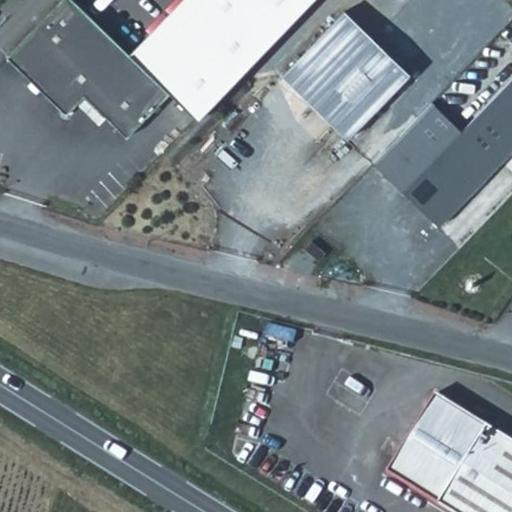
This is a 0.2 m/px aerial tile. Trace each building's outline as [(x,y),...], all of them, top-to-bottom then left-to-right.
[(81,0),(55,0),(54,2),(31,27),(9,51),(35,76),(51,92),(68,109),(70,109),(87,90),(96,99),(130,131),(136,124),(172,86),(138,54),(90,8),(81,0)] [(188,0),(138,54),(172,86),(203,119),(314,0),(188,0)] [(414,68),(349,5),(286,71),(350,133),(414,68)] [(431,107),(374,164),(439,229),(511,156),(511,76),(456,132),(431,107)] [(312,234),(305,242),(321,256),(327,247),(312,234)] [(511,511),(511,445),(433,396),(387,477),(443,511),(511,511)]
